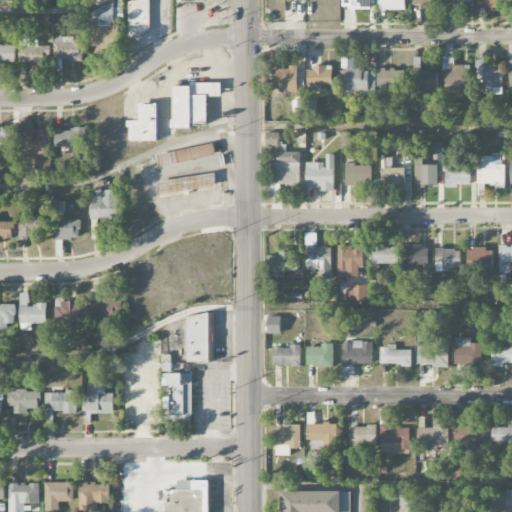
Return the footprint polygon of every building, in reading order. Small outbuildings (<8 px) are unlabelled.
[(370,9),(370,0),(342,0),(342,9),(370,9)] [(405,10),(405,0),(378,0),(378,10),(405,10)] [(476,0),(477,8),(498,8),(497,0),(476,0)] [(120,20),(113,20),(113,10),(92,10),(91,49),(119,50),(120,20)] [(83,38),(55,37),(54,60),(83,61),(83,38)] [(19,53),(27,53),(27,65),(49,66),(50,44),(19,43),(19,53)] [(15,45),(0,44),(0,65),(4,66),(4,63),(15,63),(15,45)] [(472,93),(471,65),(454,65),(454,57),(444,57),(445,94),(472,93)] [(478,66),(478,91),(502,92),(503,67),(478,66)] [(308,85),(331,86),(332,67),(308,67),(308,85)] [(273,68),(273,92),(298,91),(297,68),(273,68)] [(390,87),(406,87),(406,69),(378,70),(379,95),(390,94),(390,87)] [(355,96),(355,102),(364,102),(364,96),(375,96),(375,70),(343,70),(343,96),(355,96)] [(437,70),(415,70),(416,100),(438,99),(437,70)] [(174,85),(175,129),(192,129),(192,117),(207,117),(207,96),(220,96),(220,84),(174,85)] [(158,141),(157,104),(138,104),(139,121),(129,121),(129,142),(158,141)] [(20,157),(34,156),(34,170),(51,170),(50,129),(33,129),(33,119),(19,119),(20,157)] [(86,149),(86,129),(55,130),(55,150),(86,149)] [(0,151),(10,152),(11,132),(0,131),(0,151)] [(300,186),(300,152),(286,152),(286,144),(279,144),(279,133),(269,133),(269,186),(300,186)] [(442,160),(442,142),(433,142),(433,160),(442,160)] [(158,154),(159,165),(215,157),(213,145),(158,154)] [(334,191),(333,154),(325,154),(325,162),(306,163),(306,187),(319,187),(319,191),(334,191)] [(478,186),(506,186),(505,165),(504,165),(503,156),(481,156),(482,168),(477,168),(478,186)] [(415,185),(438,185),(438,165),(422,165),(422,157),(415,157),(415,185)] [(405,168),(392,168),(392,158),(381,158),(381,187),(405,187),(405,168)] [(371,164),(346,165),(346,184),(371,184),(371,164)] [(470,186),(470,165),(445,165),(445,186),(470,186)] [(214,173),(157,182),(159,195),(216,186),(214,173)] [(91,220),(119,219),(119,190),(91,190),(91,220)] [(45,229),(45,217),(20,217),(19,238),(38,238),(38,229),(45,229)] [(54,239),(80,240),(80,219),(55,218),(54,239)] [(13,222),(0,221),(0,238),(14,239),(13,222)] [(338,245),(338,283),(344,283),(344,275),(358,275),(358,266),(363,266),(364,245),(338,245)] [(398,245),(370,246),(370,264),(398,264),(398,245)] [(306,246),(306,269),(319,270),(319,280),(331,280),(332,247),(306,246)] [(429,265),(428,246),(403,247),(403,266),(429,265)] [(511,246),(499,246),(499,263),(511,262),(511,246)] [(467,249),(467,268),(493,267),(493,248),(467,249)] [(436,271),(461,270),(460,249),(435,250),(436,271)] [(285,278),(285,271),(298,270),(298,253),(269,254),(270,278),(285,278)] [(367,301),(367,287),(346,287),(346,302),(367,301)] [(122,301),(89,301),(89,306),(75,306),(75,301),(62,301),(62,297),(55,297),(55,325),(62,325),(62,333),(71,333),(72,319),(122,320),(122,301)] [(47,304),(27,305),(27,302),(20,302),(20,331),(40,330),(40,324),(47,324),(47,304)] [(0,327),(15,327),(15,305),(0,304),(0,327)] [(186,316),(188,363),(213,362),(211,315),(186,316)] [(449,332),(450,317),(436,316),(435,331),(449,332)] [(267,334),(281,334),(281,317),(268,317),(267,334)] [(417,335),(417,366),(448,365),(448,335),(417,335)] [(470,338),(454,338),(454,366),(481,366),(481,344),(470,343),(470,338)] [(511,363),(511,341),(509,342),(509,348),(491,348),(491,367),(503,367),(503,363),(511,363)] [(372,364),(372,342),(343,343),(343,371),(353,370),(352,364),(372,364)] [(306,366),(333,367),(333,344),(320,343),(320,347),(307,347),(306,366)] [(274,366),(301,366),(300,346),(273,347),(274,366)] [(411,350),(396,350),(396,346),(380,346),(380,365),(411,365),(411,350)] [(170,425),(193,424),(192,373),(169,374),(170,425)] [(114,414),(114,394),(105,394),(105,385),(87,385),(87,394),(83,394),(83,414),(114,414)] [(40,390),(8,390),(8,406),(14,406),(14,414),(28,414),(28,409),(40,409),(40,390)] [(45,393),(45,413),(77,412),(76,392),(45,393)] [(308,424),(309,448),(337,447),(337,423),(308,424)] [(391,428),(391,424),(381,424),(380,454),(410,454),(410,428),(391,428)] [(418,428),(418,446),(448,447),(449,425),(432,425),(432,428),(418,428)] [(301,426),(274,426),(274,447),(300,447),(301,426)] [(350,426),(350,447),(376,447),(376,426),(350,426)] [(511,426),(493,427),(493,450),(511,449),(511,426)] [(456,445),(486,444),(485,427),(455,428),(456,445)] [(205,511),(204,480),(177,481),(177,490),(164,490),(164,511),(205,511)] [(69,483),(45,482),(45,511),(58,511),(58,502),(69,502),(69,483)] [(39,504),(39,484),(9,483),(8,511),(24,511),(24,504),(39,504)] [(110,484),(79,484),(79,510),(97,510),(97,504),(110,504),(110,484)] [(486,489),(486,507),(507,507),(506,489),(486,489)] [(412,511),(412,493),(399,492),(399,511),(412,511)]
